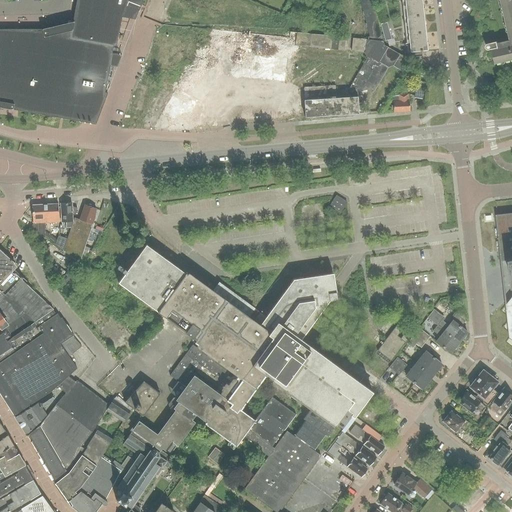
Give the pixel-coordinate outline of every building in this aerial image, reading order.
[(71,29),(70,37),(113,46),(116,46),(117,46),(121,21),(121,19),(126,6),(128,2),(140,6),(141,5),(142,0),(76,0),(71,29)] [(177,0),(177,1),(219,16),(225,0),(177,0)] [(422,0),(405,0),(407,14),(424,13),(422,0)] [(511,0),(501,0),(511,41),(498,44),(498,42),(489,44),(488,44),(487,45),(487,46),(486,46),(486,47),(487,48),(487,49),(488,49),(488,50),(489,50),(490,50),(493,49),(496,64),(511,60),(511,0)] [(374,2),(363,4),(364,10),(375,7),(374,2)] [(375,7),(364,10),(366,16),(377,13),(375,7)] [(377,13),(366,16),(367,22),(378,19),(377,13)] [(424,13),(407,14),(409,32),(425,31),(424,13)] [(378,19),(367,22),(369,28),(380,25),(378,19)] [(0,107),(92,124),(96,124),(97,122),(107,93),(104,92),(105,89),(113,46),(70,37),(71,29),(71,27),(72,22),(44,29),(6,29),(0,57),(0,107)] [(370,33),(381,31),(380,25),(369,28),(370,33)] [(370,33),(372,39),(385,45),(381,31),(370,33)] [(425,31),(409,32),(411,52),(428,50),(425,31)] [(296,46),(303,47),(305,33),(298,32),(296,46)] [(303,47),(311,47),(312,34),(305,33),(303,47)] [(311,47),(318,48),(319,35),(312,34),(311,47)] [(318,48),(325,49),(326,35),(319,35),(318,48)] [(325,49),(332,49),(333,36),(326,35),(325,49)] [(332,49),(339,50),(340,37),(333,36),(332,49)] [(339,50),(346,51),(347,37),(340,37),(339,50)] [(352,51),(359,52),(360,39),(353,38),(352,51)] [(364,53),(369,58),(371,58),(380,63),(389,48),(385,45),(372,39),(370,39),(367,39),(366,51),(364,53)] [(394,66),(401,56),(389,48),(380,63),(389,69),(394,66)] [(169,112),(169,125),(194,123),(193,110),(199,100),(205,100),(219,74),(223,74),(223,69),(225,66),(221,66),(211,61),(208,61),(200,56),(196,57),(179,88),(184,90),(173,111),(169,112)] [(406,59),(401,56),(394,66),(399,69),(406,59)] [(376,69),(377,68),(380,63),(371,58),(369,58),(366,63),(376,69)] [(411,62),(406,59),(399,69),(404,73),(411,62)] [(373,74),(374,73),(376,69),(366,63),(363,68),(373,74)] [(380,63),(377,68),(386,74),(389,69),(380,63)] [(371,78),(373,74),(363,68),(359,74),(370,80),(371,78)] [(383,79),(386,74),(377,68),(376,69),(374,73),(383,79)] [(380,84),(383,79),(374,73),(373,74),(371,78),(380,84)] [(368,83),(370,80),(359,74),(356,80),(366,86),(368,83)] [(377,89),(380,84),(371,78),(370,80),(368,83),(377,89)] [(365,88),(366,86),(356,80),(352,85),(363,92),(365,88)] [(374,94),(377,89),(368,83),(366,86),(365,88),(374,94)] [(362,93),(363,92),(352,85),(349,90),(359,98),(362,93)] [(359,98),(349,90),(342,91),(342,98),(337,98),(336,86),(329,86),(330,99),(324,99),(318,99),(312,100),(305,100),(304,100),(305,117),(364,113),(363,100),(359,98)] [(371,98),(374,94),(365,88),(363,92),(362,93),(371,98)] [(368,103),(371,98),(362,93),(359,98),(363,100),(368,103)] [(394,113),(410,112),(409,101),(408,101),(408,95),(398,95),(398,96),(391,97),(392,103),(393,102),(394,113)] [(339,214),(347,202),(337,196),(329,208),(339,214)] [(66,228),(71,228),(73,223),(72,215),(75,216),(77,209),(72,207),(72,204),(61,204),(62,222),(66,222),(66,228)] [(44,223),(51,222),(60,222),(59,205),(44,206),(44,223)] [(32,228),(45,237),(46,232),(45,231),(44,223),(44,206),(32,206),(33,224),(32,228)] [(92,249),(94,246),(94,245),(87,242),(93,225),(92,225),(95,216),(94,216),(96,210),(85,206),(80,221),(74,219),(73,223),(71,228),(67,238),(63,251),(77,262),(82,265),(85,261),(89,255),(91,249),(92,249)] [(511,265),(511,298),(506,305),(510,339),(511,340),(511,214),(496,216),(501,256),(511,255),(511,265)] [(54,244),(56,239),(46,232),(45,237),(54,244)] [(63,251),(67,238),(58,235),(56,239),(54,244),(63,251)] [(273,308),(259,327),(187,275),(155,252),(146,245),(118,283),(157,312),(196,340),(194,343),(197,345),(196,348),(193,346),(171,376),(178,381),(186,387),(178,399),(170,409),(175,412),(157,436),(140,423),(124,445),(135,453),(136,450),(139,452),(142,452),(142,454),(146,456),(149,452),(148,450),(149,449),(150,451),(152,450),(155,450),(154,448),(156,448),(156,450),(158,451),(160,450),(160,451),(159,452),(160,454),(160,457),(162,457),(168,457),(168,456),(161,451),(163,449),(171,455),(177,446),(178,447),(195,423),(192,421),(196,415),(207,423),(206,425),(237,447),(243,438),(269,457),(245,490),(274,511),(280,511),(321,456),(309,447),(310,445),(315,449),(325,435),(327,436),(335,425),(336,423),(341,427),(350,415),(353,417),(372,392),(301,340),(329,301),(337,300),(335,289),(334,281),(333,274),(323,275),(312,277),(294,280),(293,280),(273,308)] [(25,313),(34,323),(53,310),(25,284),(27,282),(11,267),(14,264),(0,250),(0,291),(0,329),(1,329),(2,330),(25,313)] [(71,278),(70,278),(66,275),(58,284),(63,287),(71,278)] [(437,326),(459,344),(467,333),(452,321),(449,326),(442,320),(444,318),(434,310),(427,318),(437,326)] [(1,329),(0,329),(0,363),(43,334),(39,327),(34,323),(25,313),(2,330),(1,329)] [(62,319),(61,319),(57,314),(39,327),(43,334),(0,363),(0,393),(14,415),(51,392),(80,366),(61,344),(73,336),(62,319)] [(401,339),(397,336),(402,330),(396,326),(377,351),(391,361),(405,343),(406,344),(411,338),(405,333),(401,339)] [(451,354),(459,344),(437,326),(433,332),(440,337),(436,342),(451,354)] [(425,342),(430,336),(420,328),(415,335),(425,342)] [(425,342),(415,335),(408,344),(413,349),(417,344),(421,347),(425,342)] [(82,347),(74,337),(65,345),(73,354),(82,347)] [(422,390),(442,365),(426,352),(405,377),(422,390)] [(407,365),(397,358),(389,367),(399,375),(407,365)] [(483,372),(479,376),(470,387),(478,394),(476,397),(487,406),(497,394),(492,389),(497,383),(483,372)] [(76,381),(56,405),(40,426),(27,436),(54,480),(69,468),(74,462),(81,447),(92,434),(109,406),(76,381)] [(143,416),(160,394),(143,382),(125,403),(143,416)] [(500,416),(511,401),(511,395),(504,389),(488,409),(497,416),(498,416),(500,416)] [(464,408),(472,415),(476,409),(481,413),(486,408),(465,391),(457,401),(464,407),(464,408)] [(26,436),(46,416),(41,408),(54,400),(51,395),(39,403),(15,418),(26,436)] [(108,408),(106,411),(123,422),(130,412),(113,400),(108,408)] [(442,423),(456,433),(465,420),(452,410),(442,423)] [(483,431),(492,419),(486,415),(477,426),(483,431)] [(384,447),(355,425),(349,433),(358,439),(360,437),(366,441),(363,445),(370,451),(371,451),(378,455),(384,447)] [(365,425),(362,429),(370,435),(373,431),(365,425)] [(94,471),(103,456),(112,440),(97,430),(85,450),(75,469),(56,483),(67,503),(84,486),(94,471)] [(493,452),(488,459),(498,467),(504,458),(505,458),(511,451),(510,451),(511,449),(508,446),(511,441),(507,438),(508,437),(501,431),(493,440),(498,444),(492,451),(493,452)] [(342,433),(336,442),(341,446),(347,437),(342,433)] [(0,452),(12,444),(8,436),(0,441),(0,452)] [(363,461),(370,466),(376,458),(352,441),(349,444),(359,451),(355,456),(362,461),(363,461)] [(7,460),(18,453),(17,453),(17,451),(12,444),(0,452),(0,465),(7,461),(7,460)] [(120,495),(117,500),(125,507),(126,506),(131,509),(135,504),(166,460),(162,457),(160,457),(160,454),(159,452),(160,451),(160,450),(158,451),(156,450),(156,448),(154,448),(155,450),(152,450),(150,451),(149,449),(148,450),(149,452),(146,456),(142,454),(142,452),(139,452),(136,450),(135,453),(136,454),(133,460),(128,457),(122,466),(121,467),(127,471),(123,478),(121,477),(120,479),(122,480),(117,486),(118,487),(120,490),(119,491),(118,491),(118,492),(118,494),(120,495)] [(225,455),(216,448),(209,457),(218,464),(225,455)] [(326,452),(361,478),(368,469),(361,465),(361,464),(354,458),(350,463),(340,456),(340,457),(329,449),(326,452)] [(0,479),(25,465),(19,454),(18,453),(7,460),(7,461),(0,465),(0,479)] [(113,463),(108,459),(103,456),(94,471),(84,486),(67,503),(71,507),(77,511),(96,511),(102,504),(104,506),(105,506),(106,506),(107,505),(107,504),(107,503),(107,502),(105,501),(106,499),(114,484),(117,486),(122,480),(120,479),(121,477),(123,478),(127,471),(121,467),(122,466),(114,461),(113,463)] [(0,498),(9,493),(33,480),(25,465),(0,479),(0,498)] [(173,465),(168,473),(176,478),(181,471),(173,465)] [(427,501),(434,494),(420,479),(417,482),(402,472),(393,485),(408,495),(412,487),(424,498),(427,501)] [(10,511),(11,511),(41,494),(33,480),(9,493),(0,498),(0,511),(10,511)] [(404,506),(402,504),(387,493),(380,504),(390,511),(400,511),(401,511),(409,511),(412,509),(405,505),(404,506)] [(53,511),(42,496),(21,509),(16,511),(53,511)] [(225,511),(226,511),(204,496),(192,511),(225,511)]
